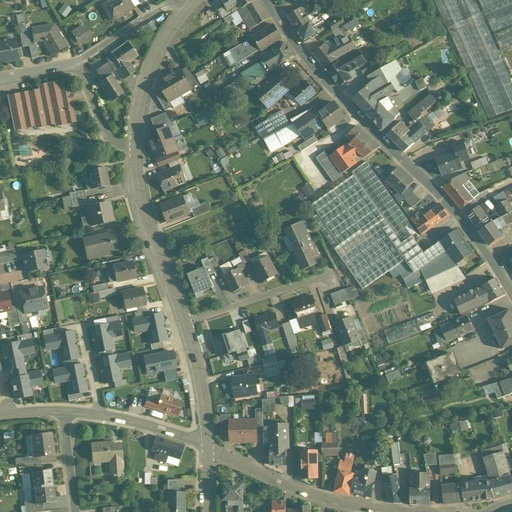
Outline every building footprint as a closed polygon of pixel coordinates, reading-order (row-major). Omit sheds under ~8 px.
[(134,8),(128,0),(112,0),(103,6),(113,22),(134,8)] [(136,0),(128,0),(134,8),(140,5),(136,0)] [(235,0),(221,0),(225,6),(230,16),(231,15),(234,14),(231,10),(238,5),(235,0)] [(254,0),(235,0),(238,5),(241,9),(245,7),(255,1),(254,0)] [(255,1),(245,7),(247,10),(251,16),(244,20),(249,30),(269,18),(258,0),(256,0),(255,1)] [(474,0),(433,0),(447,29),(481,14),(474,0)] [(478,0),(484,12),(511,0),(478,0)] [(65,3),(57,11),(64,17),(71,9),(65,3)] [(511,4),(487,15),(494,31),(511,22),(511,4)] [(230,16),(225,6),(219,10),(224,20),(230,16)] [(234,14),(231,15),(235,21),(241,16),(240,15),(247,10),(245,7),(234,14)] [(302,7),(287,17),(295,30),(310,21),(307,16),(302,7)] [(317,10),(307,16),(310,21),(320,15),(317,10)] [(511,83),(481,14),(447,29),(489,119),(511,108),(511,83)] [(320,15),(310,21),(314,26),(317,24),(318,26),(323,23),(322,21),(323,21),(320,15)] [(341,17),(330,25),(334,31),(346,24),(341,17)] [(356,48),(352,41),(345,29),(355,23),(353,19),(346,24),(334,31),(331,33),(335,39),(327,44),(338,58),(356,48)] [(310,21),(295,30),(300,39),(304,44),(319,34),(314,26),(310,21)] [(53,25),(31,29),(33,41),(43,40),(52,55),(66,47),(53,25)] [(273,25),(253,37),(260,49),(261,51),(282,38),(273,25)] [(511,27),(495,35),(502,51),(511,46),(511,27)] [(25,28),(18,30),(22,48),(28,47),(29,46),(26,30),(25,28)] [(33,41),(31,29),(26,30),(29,46),(34,45),(33,41)] [(82,30),(78,32),(76,30),(72,32),(75,38),(74,38),(75,39),(76,39),(79,43),(87,38),(82,30)] [(362,35),(352,41),(356,48),(366,42),(362,35)] [(253,37),(237,47),(238,47),(243,56),(245,59),(260,49),(253,37)] [(15,40),(0,42),(0,63),(19,60),(15,40)] [(284,42),(263,56),(267,62),(272,70),(293,56),(284,42)] [(127,43),(112,54),(106,58),(108,62),(109,62),(112,67),(115,71),(117,69),(116,69),(120,66),(121,67),(128,62),(137,55),(127,43)] [(327,44),(314,54),(325,68),(338,58),(327,44)] [(29,46),(28,47),(31,59),(38,57),(35,45),(34,45),(29,46)] [(243,56),(238,47),(231,51),(238,63),(245,59),(243,56)] [(358,51),(339,62),(326,70),(339,87),(352,79),(348,73),(366,63),(358,51)] [(398,60),(366,78),(371,86),(366,89),(379,103),(397,92),(403,89),(394,75),(398,72),(397,70),(403,67),(398,60)] [(108,62),(98,69),(101,74),(112,67),(109,62),(108,62)] [(128,62),(121,67),(120,66),(116,69),(117,69),(124,80),(135,72),(128,62)] [(267,62),(252,72),(257,80),(272,70),(267,62)] [(362,71),(365,76),(380,68),(377,63),(362,71)] [(123,93),(110,74),(115,71),(112,67),(101,74),(99,76),(99,77),(100,77),(103,81),(99,84),(110,102),(123,93)] [(199,85),(187,68),(181,71),(192,89),(199,85)] [(181,71),(181,70),(173,74),(171,72),(168,74),(180,96),(192,89),(181,71)] [(197,73),(200,82),(208,79),(204,70),(197,73)] [(180,96),(168,74),(164,76),(166,79),(158,83),(163,92),(169,102),(170,102),(180,96)] [(289,91),(275,74),(255,91),(269,108),(289,91)] [(421,79),(416,82),(420,92),(427,88),(426,87),(422,78),(421,79)] [(38,90),(7,96),(14,129),(34,125),(34,127),(54,123),(54,125),(75,121),(71,102),(74,102),(72,94),(70,94),(67,80),(38,86),(38,90)] [(316,94),(306,81),(291,94),(299,104),(301,106),(316,94)] [(403,89),(397,92),(400,100),(406,96),(408,99),(420,92),(416,82),(403,89)] [(435,83),(426,87),(427,88),(430,94),(431,95),(438,89),(435,83)] [(366,89),(353,100),(366,114),(379,103),(366,89)] [(163,92),(156,96),(165,111),(172,107),(170,102),(169,102),(163,92)] [(397,92),(379,103),(395,120),(396,118),(399,114),(392,107),(402,102),(400,100),(397,92)] [(299,104),(291,94),(287,98),(295,108),(299,104)] [(430,94),(408,113),(414,120),(417,125),(424,119),(420,115),(436,102),(431,95),(430,94)] [(319,113),(318,114),(326,124),(329,128),(335,124),(343,118),(344,118),(334,103),(319,113)] [(366,114),(382,131),(395,120),(379,103),(366,114)] [(314,107),(291,120),(296,128),(299,126),(305,134),(308,132),(310,135),(326,124),(318,114),(319,113),(314,107)] [(288,122),(282,111),(271,117),(277,128),(288,122)] [(166,113),(151,119),(155,132),(168,127),(168,128),(174,126),(166,113)] [(343,118),(335,124),(338,130),(348,124),(343,118)] [(417,125),(410,130),(419,139),(427,132),(434,126),(428,118),(424,119),(417,125)] [(414,120),(408,126),(406,128),(409,131),(410,130),(417,125),(414,120)] [(401,122),(386,136),(395,144),(409,131),(406,128),(401,122)] [(380,147),(357,126),(346,137),(352,143),(350,145),(360,155),(364,159),(380,147)] [(439,132),(434,126),(427,132),(433,138),(439,132)] [(155,132),(148,135),(151,144),(148,145),(150,149),(173,139),(168,128),(168,127),(155,132)] [(409,131),(395,144),(403,152),(405,152),(419,139),(410,130),(409,131)] [(315,138),(297,149),(299,153),(317,142),(315,138)] [(173,139),(150,149),(151,152),(154,151),(157,159),(157,160),(173,153),(178,151),(173,139)] [(348,143),(329,157),(342,174),(357,163),(355,159),(360,155),(350,145),(348,143)] [(463,143),(453,146),(455,152),(456,152),(460,162),(469,158),(463,143)] [(329,157),(325,151),(316,158),(333,182),(343,175),(342,174),(329,157)] [(455,152),(436,159),(442,176),(456,170),(454,164),(460,162),(456,152),(455,152)] [(173,153),(157,160),(157,159),(156,159),(159,168),(169,164),(168,164),(176,161),(173,153)] [(182,158),(176,161),(168,164),(169,164),(171,170),(180,167),(185,165),(182,158)] [(485,158),(471,163),(473,170),(488,164),(485,158)] [(424,253),(412,236),(417,233),(366,162),(352,172),(354,176),(311,205),(318,214),(312,218),(334,250),(362,290),(389,271),(395,268),(405,261),(410,269),(416,265),(419,270),(420,269),(436,258),(437,260),(447,252),(440,242),(424,253)] [(105,167),(88,171),(90,179),(85,180),(87,190),(92,189),(108,186),(105,167)] [(171,170),(158,175),(164,191),(186,182),(180,167),(171,170)] [(413,182),(398,168),(386,180),(401,195),(413,182)] [(458,176),(443,189),(461,209),(473,200),(459,182),(462,180),(458,176)] [(308,197),(316,192),(310,183),(302,189),(308,197)] [(83,191),(69,193),(70,197),(70,201),(85,198),(83,191)] [(420,201),(413,192),(405,200),(412,208),(420,201)] [(183,197),(160,206),(167,223),(189,214),(183,197)] [(85,198),(70,201),(72,207),(72,208),(86,204),(85,198)] [(511,207),(508,200),(495,206),(501,217),(511,211),(511,207)] [(416,211),(424,205),(421,201),(413,208),(416,211)] [(109,202),(87,207),(89,217),(92,216),(94,225),(91,225),(91,226),(113,221),(109,202)] [(208,203),(191,209),(194,218),(211,211),(208,203)] [(423,216),(413,224),(422,235),(450,215),(440,204),(423,216)] [(491,222),(478,206),(466,215),(479,231),(491,222)] [(420,211),(410,219),(413,224),(423,216),(420,211)] [(511,211),(502,217),(492,223),(496,230),(497,229),(511,221),(511,211)] [(303,221),(285,230),(294,250),(312,242),(305,228),(306,228),(303,221)] [(479,231),(478,231),(489,246),(502,236),(497,229),(496,230),(492,223),(491,222),(479,231)] [(457,230),(440,241),(440,242),(447,252),(454,263),(456,262),(462,258),(463,260),(471,254),(461,239),(462,238),(457,230)] [(113,233),(82,240),(87,260),(118,253),(113,233)] [(312,242),(294,250),(304,270),(322,261),(319,255),(318,255),(312,242)] [(25,247),(13,250),(16,261),(23,260),(22,255),(27,254),(25,247)] [(13,250),(7,251),(10,263),(16,261),(13,250)] [(250,260),(245,250),(239,253),(244,263),(250,260)] [(5,251),(2,252),(4,264),(10,263),(7,251),(5,251)] [(27,254),(22,255),(23,260),(25,272),(28,271),(30,273),(34,272),(36,270),(47,267),(43,251),(27,254)] [(447,252),(437,260),(446,271),(457,266),(458,266),(456,262),(454,263),(447,252)] [(277,274),(268,256),(253,264),(257,271),(256,272),(261,282),(277,274)] [(207,258),(201,261),(204,268),(205,268),(208,276),(214,273),(210,263),(207,258)] [(436,258),(420,269),(426,281),(446,271),(437,260),(436,258)] [(216,260),(210,263),(214,273),(216,276),(222,273),(216,260)] [(405,261),(395,268),(399,274),(401,276),(410,269),(405,261)] [(132,262),(113,266),(116,282),(135,278),(132,262)] [(220,267),(224,276),(234,270),(230,262),(220,267)] [(410,269),(401,276),(404,280),(408,289),(426,281),(420,269),(419,270),(416,265),(410,269)] [(446,271),(426,281),(430,291),(436,289),(437,291),(465,278),(457,266),(446,271)] [(204,268),(188,274),(196,293),(213,287),(208,276),(205,268),(204,268)] [(224,276),(232,292),(247,285),(238,268),(234,270),(224,276)] [(399,274),(395,268),(389,271),(394,278),(399,274)] [(496,279),(481,287),(490,302),(505,295),(496,279)] [(106,283),(92,286),(93,293),(99,292),(104,291),(108,290),(106,283)] [(354,286),(344,289),(349,300),(358,296),(354,286)] [(42,287),(20,292),(23,304),(25,313),(46,308),(46,304),(48,302),(46,297),(44,296),(42,287)] [(481,287),(455,299),(462,315),(490,302),(481,287)] [(116,295),(115,288),(108,290),(104,291),(105,298),(116,295)] [(142,289),(122,293),(125,309),(136,306),(146,304),(142,289)] [(344,289),(338,292),(342,303),(345,302),(349,300),(344,289)] [(338,292),(331,294),(335,306),(336,305),(342,303),(338,292)] [(6,293),(0,294),(0,319),(7,318),(6,311),(8,311),(10,307),(6,293)] [(306,299),(292,304),(298,319),(318,312),(312,296),(306,298),(306,299)] [(23,304),(16,306),(20,324),(27,322),(25,313),(23,304)] [(16,306),(10,307),(8,311),(6,311),(7,318),(9,326),(20,324),(16,306)] [(511,344),(511,314),(510,309),(488,320),(502,349),(511,344)] [(318,312),(298,319),(301,328),(318,322),(317,317),(320,316),(318,312)] [(161,313),(132,319),(134,329),(146,327),(150,344),(167,341),(161,313)] [(275,313),(255,320),(259,334),(269,331),(280,327),(275,313)] [(432,313),(369,336),(374,349),(432,327),(428,318),(433,317),(432,313)] [(326,314),(320,316),(317,317),(318,322),(323,337),(333,334),(326,314)] [(467,316),(433,331),(440,345),(473,330),(467,316)] [(350,317),(335,323),(345,346),(359,341),(360,340),(356,332),(350,317)] [(120,322),(90,328),(95,353),(112,350),(109,334),(122,332),(120,322)] [(297,343),(290,323),(282,325),(289,346),(297,343)] [(240,330),(231,333),(235,347),(244,344),(240,330)] [(368,344),(362,330),(356,332),(360,340),(359,341),(362,346),(368,344)] [(73,331),(43,337),(45,347),(58,345),(61,362),(78,359),(73,331)] [(269,331),(259,334),(262,344),(272,341),(269,331)] [(231,333),(216,337),(221,356),(236,351),(235,347),(231,333)] [(31,339),(2,345),(7,371),(10,370),(24,367),(20,352),(33,350),(31,339)] [(244,344),(235,347),(236,351),(237,354),(247,351),(244,344)] [(349,365),(343,347),(337,349),(343,367),(349,365)] [(247,351),(237,354),(239,361),(247,359),(249,358),(247,351)] [(143,358),(146,374),(176,368),(173,352),(143,358)] [(128,353),(98,359),(104,384),(120,381),(117,365),(130,363),(128,353)] [(452,354),(428,364),(435,382),(460,372),(452,354)] [(249,358),(247,359),(250,368),(259,366),(256,356),(249,358)] [(264,365),(263,365),(265,372),(279,369),(277,362),(269,364),(264,365)] [(70,394),(86,391),(81,365),(51,371),(53,381),(67,378),(70,394)] [(24,367),(10,370),(15,397),(29,394),(27,384),(41,381),(39,371),(25,373),(24,367)] [(398,370),(386,376),(388,382),(401,377),(398,370)] [(256,375),(232,378),(234,396),(258,394),(256,375)] [(471,377),(459,380),(460,384),(458,384),(459,388),(461,387),(462,391),(474,388),(471,377)] [(511,377),(500,382),(502,389),(505,397),(511,394),(511,377)] [(500,382),(483,387),(486,395),(502,389),(500,382)] [(182,402),(148,391),(144,406),(178,417),(182,402)] [(293,405),(293,396),(281,396),(281,405),(293,405)] [(275,398),(262,399),(262,409),(262,413),(276,412),(275,398)] [(314,401),(303,401),(303,409),(315,409),(314,401)] [(230,415),(220,415),(221,428),(230,427),(229,421),(230,421),(230,415)] [(230,421),(229,421),(230,427),(230,443),(243,442),(243,420),(230,421)] [(256,420),(243,420),(243,442),(257,442),(256,427),(256,420)] [(466,421),(459,423),(461,430),(468,429),(466,421)] [(459,423),(451,425),(452,432),(461,430),(459,423)] [(287,424),(269,424),(270,465),(286,465),(286,448),(285,448),(285,444),(288,444),(287,424)] [(51,434),(33,436),(35,457),(35,458),(41,457),(54,456),(51,434)] [(338,434),(326,434),(326,443),(338,442),(338,434)] [(31,435),(25,436),(29,456),(35,455),(31,435)] [(184,446),(156,437),(151,451),(156,453),(153,459),(165,463),(168,457),(179,460),(184,446)] [(326,443),(322,443),(322,449),(322,455),(338,455),(338,442),(326,443)] [(112,443),(91,445),(93,463),(109,462),(109,461),(111,460),(112,474),(110,474),(110,475),(123,474),(121,446),(112,447),(112,443)] [(398,443),(391,444),(394,465),(400,464),(398,443)] [(503,452),(494,454),(492,448),(481,452),(488,475),(490,481),(510,476),(503,452)] [(316,451),(301,452),(301,461),(299,461),(300,470),(302,469),(302,478),(317,478),(316,461),(316,451)] [(436,454),(423,455),(426,464),(426,466),(437,465),(436,454)] [(452,456),(438,457),(439,465),(454,463),(452,456)] [(353,459),(346,457),(344,463),(341,462),(339,470),(350,473),(353,459)] [(29,464),(24,465),(25,475),(32,474),(31,474),(42,472),(41,463),(29,464)] [(454,463),(439,465),(440,475),(457,473),(454,463)] [(425,465),(409,465),(410,473),(428,474),(425,465)] [(376,472),(364,469),(362,477),(354,476),(350,492),(371,497),(374,481),(376,472)] [(339,470),(333,492),(349,496),(350,492),(354,476),(354,474),(350,473),(339,470)] [(42,472),(31,474),(32,474),(33,489),(53,487),(51,471),(42,472)] [(428,474),(410,473),(410,505),(430,505),(430,482),(428,474)] [(397,475),(383,475),(387,502),(401,504),(397,475)] [(488,475),(473,478),(473,483),(461,485),(463,502),(495,498),(490,481),(488,475)] [(511,481),(510,476),(490,481),(495,498),(495,499),(511,493),(511,481)] [(179,481),(167,480),(167,493),(166,511),(183,511),(183,502),(184,502),(184,493),(179,493),(179,481)] [(243,483),(223,483),(223,500),(226,500),(243,500),(243,483)] [(461,485),(442,487),(443,504),(463,502),(461,485)] [(53,487),(33,489),(34,496),(31,497),(32,505),(42,504),(55,502),(53,487)] [(242,511),(243,500),(226,500),(226,511),(242,511)] [(285,501),(272,501),(272,511),(285,511),(286,510),(285,501)]
